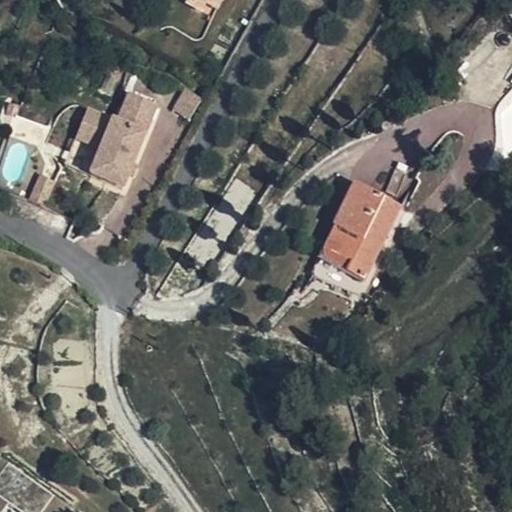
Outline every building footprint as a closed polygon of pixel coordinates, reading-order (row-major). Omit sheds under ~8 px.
[(190,124),(204,94),(186,82),(171,113),(190,124)] [(156,99),(131,90),(119,118),(86,104),(75,131),(101,142),(91,165),(123,180),(156,99)] [(53,180),(39,174),(32,195),(44,201),(53,180)] [(360,237),(339,285),(371,304),(417,216),(371,190),(350,231),(360,237)] [(326,278),(339,285),(360,237),(350,231),(326,278)]
